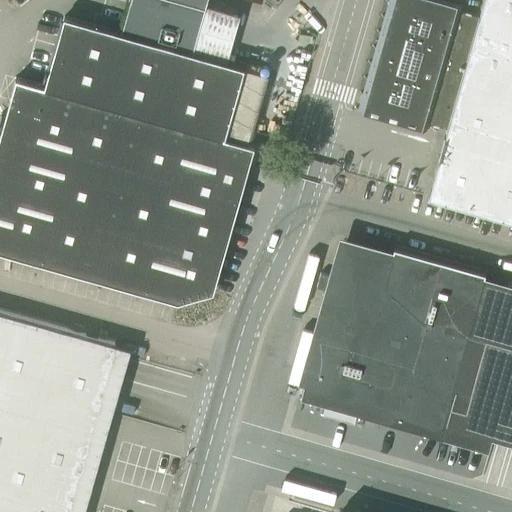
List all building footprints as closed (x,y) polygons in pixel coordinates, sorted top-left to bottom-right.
[(63,17),(44,87),(224,138),(244,68),(192,53),(206,0),(129,0),(120,33),(63,17)] [(448,128),(479,17),(418,0),(394,0),(365,104),(386,110),(384,117),(400,122),(402,115),(448,128)] [(511,0),(483,0),(479,17),(448,128),(428,196),(511,219),(511,0)] [(44,87),(15,79),(0,132),(0,251),(178,302),(213,292),(254,147),(224,138),(44,87)] [(391,257),(344,244),(302,396),(488,449),(504,394),(511,396),(511,291),(482,283),(484,273),(394,248),(391,257)] [(318,277),(314,292),(327,295),(331,281),(318,277)] [(0,511),(68,511),(114,351),(0,318),(0,511)]
